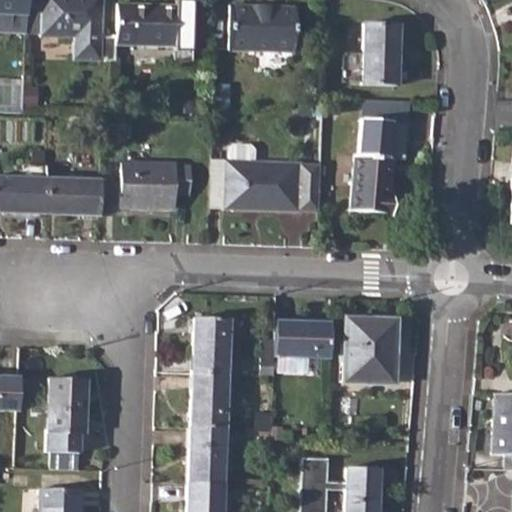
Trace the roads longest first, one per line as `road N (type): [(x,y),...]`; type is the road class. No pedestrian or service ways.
road 1 (residential): [(133,289),(144,274),(169,268),(452,279)]
road 2 (residential): [(436,0),(461,47),(468,86),(452,279)]
road 3 (residential): [(452,279),(434,511)]
road 4 (residential): [(122,511),(133,289)]
road 5 (residential): [(6,289),(133,289)]
